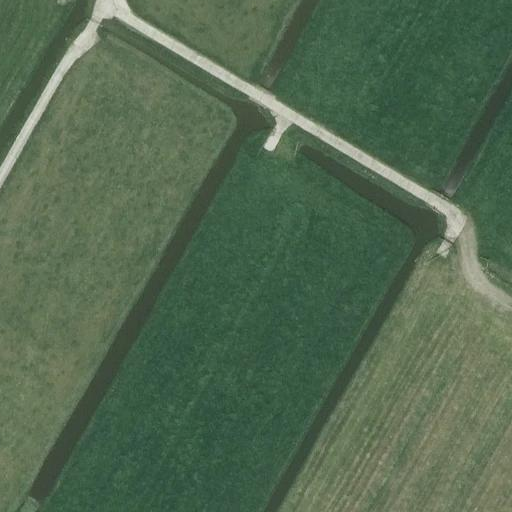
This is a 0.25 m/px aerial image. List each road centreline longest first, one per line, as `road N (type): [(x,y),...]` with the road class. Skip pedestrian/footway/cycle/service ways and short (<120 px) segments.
road 1 (track): [(459,230),(92,6)]
road 2 (track): [(0,172),(92,6)]
